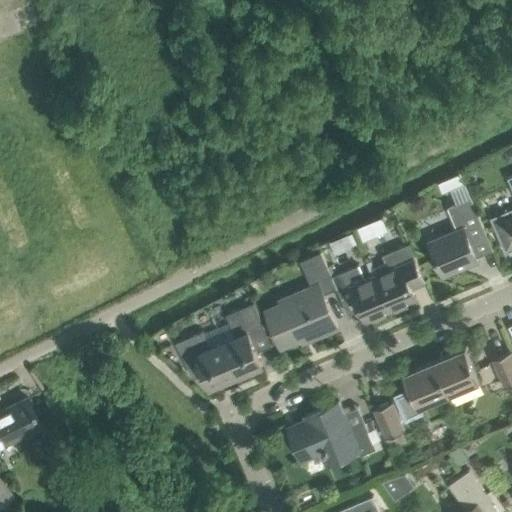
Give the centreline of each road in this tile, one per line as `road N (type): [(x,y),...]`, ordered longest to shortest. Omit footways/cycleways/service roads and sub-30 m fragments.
road 1 (unclassified): [(0,370),(511,108)]
road 2 (residential): [(271,511),(236,429),(244,407),(511,294)]
